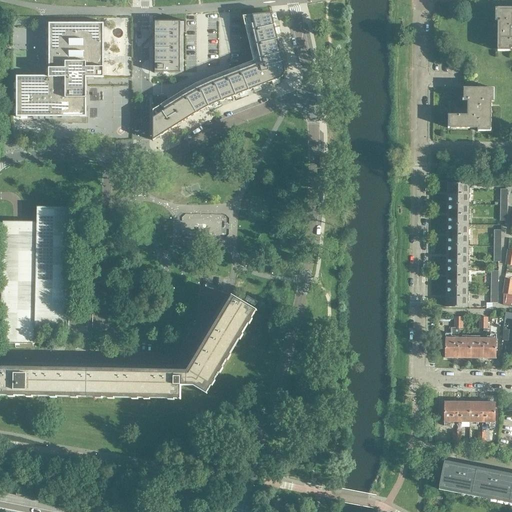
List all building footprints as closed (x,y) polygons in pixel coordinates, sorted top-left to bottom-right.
[(497,52),(511,52),(511,50),(511,49),(511,9),(495,9),(495,22),(498,22),(497,52)] [(184,95),(164,107),(162,105),(153,110),(153,126),(154,126),(160,136),(196,114),(201,111),(208,108),(221,102),(279,80),(280,79),(282,78),(283,77),(284,75),(284,74),(285,72),(285,71),(285,69),(272,14),(249,16),(260,63),(213,80),(198,87),(184,95)] [(260,63),(249,16),(247,16),(247,17),(244,17),(246,26),(254,61),(227,72),(211,78),(199,83),(194,86),(181,93),(162,105),(164,107),(184,95),(198,87),(213,80),(260,63)] [(181,21),(155,21),(155,22),(158,22),(158,72),(155,72),(155,73),(166,73),(181,73),(181,21)] [(104,23),(49,23),(49,76),(17,76),(17,117),(46,117),(51,123),(87,123),(87,77),(104,77),(104,23)] [(412,71),(401,71),(401,79),(407,79),(407,85),(412,85),(412,71)] [(468,116),(448,116),(448,129),(478,130),(478,132),(491,132),(492,107),(492,103),(495,103),(495,89),(454,89),(454,102),(468,102),(468,116)] [(447,205),(468,205),(468,184),(448,184),(447,205)] [(467,226),(468,205),(447,205),(447,226),(467,226)] [(13,222),(3,221),(1,292),(1,298),(1,301),(1,343),(15,344),(17,344),(34,344),(35,329),(69,330),(69,321),(69,315),(71,208),(37,207),(37,222),(21,222),(17,222),(13,222)] [(447,246),(467,246),(467,226),(447,226),(447,246)] [(447,267),(467,267),(467,246),(447,246),(447,267)] [(447,287),(467,287),(467,267),(447,267),(447,287)] [(467,308),(467,287),(447,287),(447,308),(467,308)] [(511,287),(504,287),(503,294),(511,295),(511,287)] [(1,367),(0,367),(0,396),(180,399),(180,400),(181,400),(181,386),(194,386),(207,394),(207,393),(256,311),(257,311),(256,311),(233,297),(232,296),(231,297),(232,297),(187,371),(186,371),(174,371),(20,368),(0,368),(1,367)] [(445,359),(458,359),(458,317),(455,317),(455,328),(451,328),(451,335),(445,335),(445,359)] [(463,317),(458,317),(458,359),(471,359),(471,339),(471,332),(466,332),(466,329),(463,329),(463,317)] [(484,339),(483,359),(495,359),(496,335),(490,335),(490,339),(484,339)] [(484,339),(471,339),(471,359),(483,359),(484,339)] [(458,423),(458,403),(444,403),(444,427),(450,427),(458,427),(458,423)] [(470,403),(458,403),(458,423),(461,423),(461,425),(470,425),(470,403)] [(483,423),(483,403),(470,403),(470,425),(479,425),(479,423),(483,423)] [(495,403),(483,403),(483,423),(489,423),(489,427),(494,427),(495,403)] [(440,488),(457,491),(461,469),(445,466),(440,488)] [(473,494),(478,472),(461,469),(457,491),(473,494)] [(490,497),(494,475),(478,472),(473,494),(490,497)] [(506,500),(510,478),(494,475),(490,497),(506,500)]
